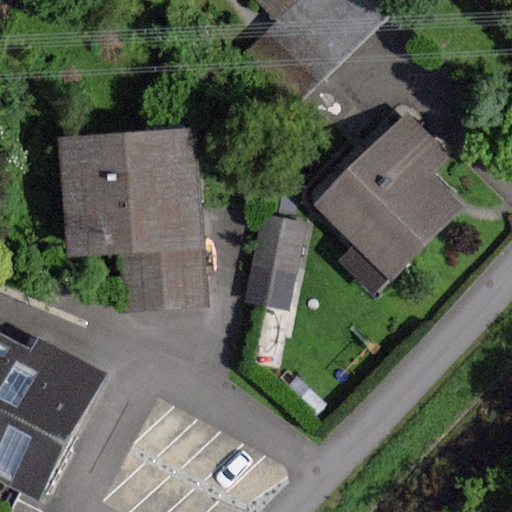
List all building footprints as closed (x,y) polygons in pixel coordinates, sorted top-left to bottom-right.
[(315,102),(418,0),(318,0),(266,52),(315,102)] [(460,154),(431,125),(350,207),(420,276),(487,210),(446,169),(460,154)] [(102,252),(151,249),(155,305),(224,300),(220,244),(228,243),(220,136),(94,146),(102,252)] [(275,211),(257,299),(303,308),(321,221),(275,211)] [(65,354),(58,367),(0,335),(0,457),(64,491),(94,436),(117,392),(121,383),(65,354)] [(131,456),(155,412),(117,392),(94,436),(131,456)]
